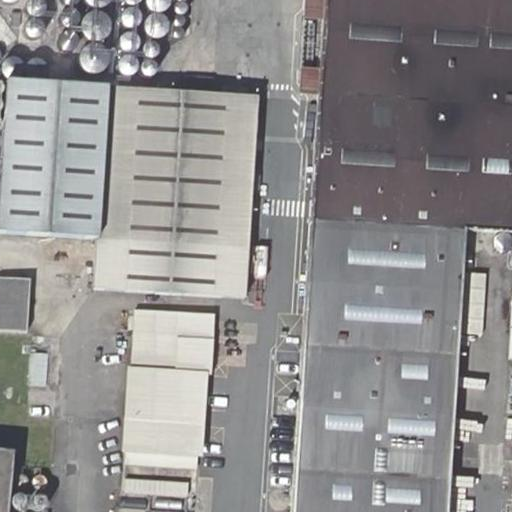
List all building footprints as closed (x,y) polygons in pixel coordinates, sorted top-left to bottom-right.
[(511,511),(511,0),(321,0),(287,511),(441,511),(462,230),(511,233),(511,511)] [(0,234),(95,242),(92,289),(240,299),(253,96),(0,81),(0,85),(0,234)] [(30,279),(0,277),(0,330),(27,333),(30,279)] [(121,464),(202,469),(211,312),(130,308),(121,464)] [(0,511),(3,511),(9,460),(0,459),(0,511)]
